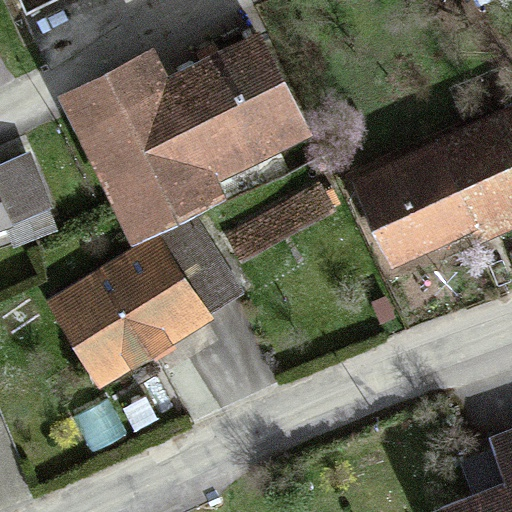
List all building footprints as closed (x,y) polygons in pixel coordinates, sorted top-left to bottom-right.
[(151,36),(49,84),(118,231),(215,186),(210,174),(309,127),(256,14),(161,58),(151,36)] [(511,105),(506,92),(344,171),(394,273),(511,215),(511,105)] [(0,154),(0,221),(24,212),(0,154)] [(177,223),(44,305),(100,395),(233,313),(177,223)] [(511,511),(511,440),(422,479),(436,511),(511,511)]
